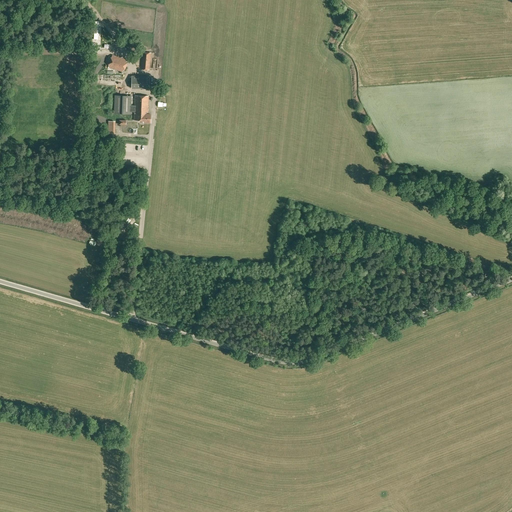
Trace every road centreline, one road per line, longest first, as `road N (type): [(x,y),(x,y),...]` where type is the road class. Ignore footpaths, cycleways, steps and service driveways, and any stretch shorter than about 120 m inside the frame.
road 1 (unclassified): [(133,320),(297,366),(511,282)]
road 2 (unclassified): [(133,320),(0,281)]
